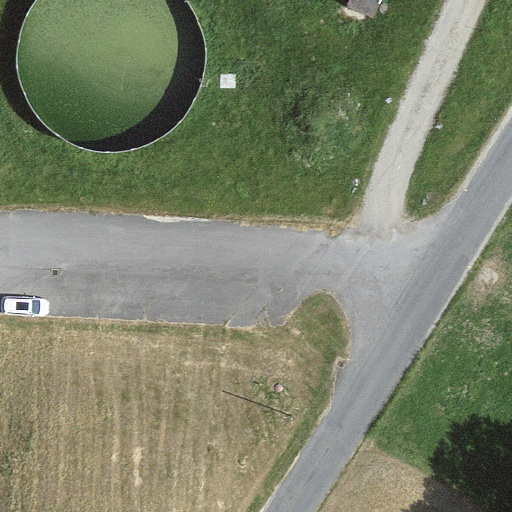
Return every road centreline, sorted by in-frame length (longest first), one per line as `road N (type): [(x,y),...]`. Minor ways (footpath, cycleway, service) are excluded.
road 1 (unclassified): [(284,511),(511,151)]
road 2 (track): [(466,0),(348,278)]
